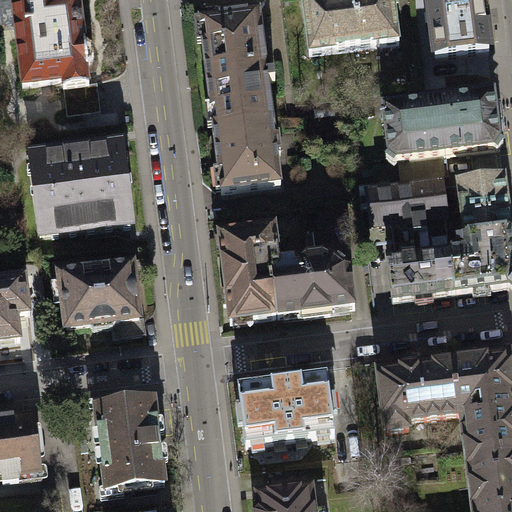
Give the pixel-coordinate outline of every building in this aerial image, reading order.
[(93,49),(87,45),(85,45),(80,0),(56,3),(55,0),(16,0),(11,1),(22,89),(63,84),(64,91),(89,88),(89,86),(87,71),(89,70),(88,66),(90,66),(94,60),(93,49)] [(392,0),(323,0),(302,3),(309,58),(398,47),(392,0)] [(427,0),(435,60),(438,59),(464,56),(487,53),(480,0),(427,0)] [(199,22),(212,129),(271,121),(266,84),(274,83),(273,74),(265,75),(257,15),(199,22)] [(467,73),(464,56),(438,59),(440,76),(467,73)] [(89,88),(64,91),(67,118),(101,114),(98,85),(89,86),(89,88)] [(382,111),(388,158),(385,162),(388,165),(393,168),(396,164),(405,163),(492,153),(496,155),(499,152),(500,152),(500,151),(503,147),(499,144),(493,98),(382,111)] [(273,140),(271,121),(212,129),(221,195),(279,188),(275,155),(280,154),(278,139),(273,140)] [(68,154),(30,158),(40,238),(132,227),(122,147),(84,152),(85,153),(68,155),(68,154)] [(388,165),(373,166),(376,184),(408,181),(405,163),(396,164),(393,168),(388,165)] [(439,177),(408,181),(409,193),(441,189),(439,177)] [(464,240),(511,235),(504,180),(458,185),(464,240)] [(409,193),(368,198),(371,229),(411,224),(413,236),(425,234),(423,222),(444,220),(441,189),(409,193)] [(273,231),(218,239),(226,297),(220,298),(222,311),(228,311),(230,327),(277,321),(270,273),(279,272),(278,266),(273,231)] [(464,240),(447,242),(448,256),(454,298),(511,290),(511,245),(511,235),(464,240)] [(392,305),(454,298),(448,256),(387,263),(392,305)] [(278,266),(279,272),(270,273),(277,321),(301,317),(302,322),(330,318),(330,314),(354,312),(350,274),(334,261),(278,266)] [(113,341),(146,337),(143,320),(139,321),(132,267),(59,276),(66,331),(90,328),(90,330),(94,333),(111,331),(113,341)] [(25,279),(0,282),(0,348),(18,346),(15,321),(30,319),(25,279)] [(459,431),(462,457),(511,450),(511,415),(505,357),(449,363),(456,419),(463,418),(465,430),(459,431)] [(404,426),(456,419),(449,363),(373,373),(381,436),(405,433),(404,426)] [(243,463),(342,457),(337,388),(238,395),(243,463)] [(146,403),(94,409),(105,495),(164,487),(154,411),(154,408),(152,404),(149,403),(146,403)] [(30,417),(0,421),(0,487),(15,485),(15,484),(38,481),(30,417)] [(511,511),(511,450),(462,457),(468,511),(511,511)] [(313,511),(311,491),(256,498),(258,511),(313,511)]
